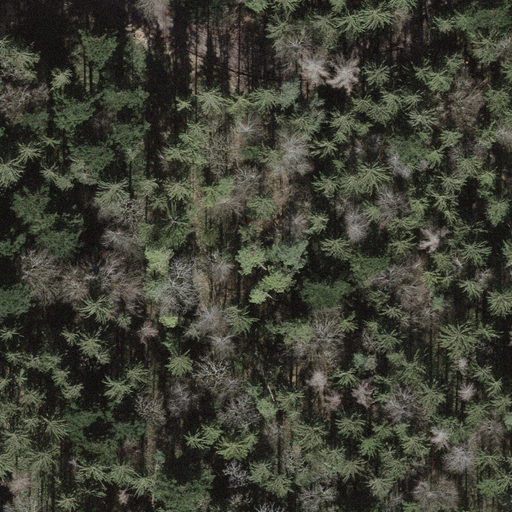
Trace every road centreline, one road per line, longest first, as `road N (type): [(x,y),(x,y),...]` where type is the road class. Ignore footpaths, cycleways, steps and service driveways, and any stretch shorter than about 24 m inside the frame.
road 1 (track): [(476,0),(377,58),(299,74),(191,40),(132,0)]
road 2 (track): [(299,74),(414,16),(427,0)]
